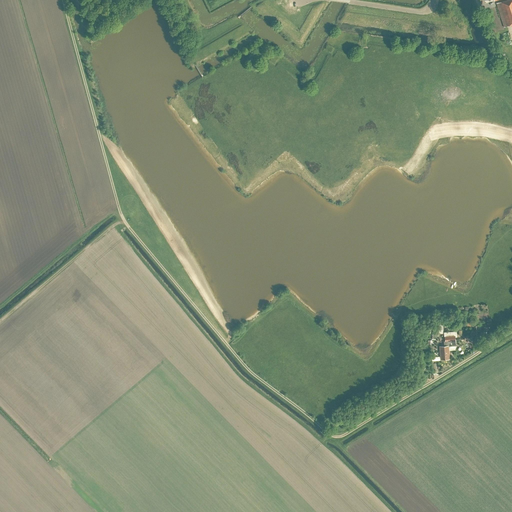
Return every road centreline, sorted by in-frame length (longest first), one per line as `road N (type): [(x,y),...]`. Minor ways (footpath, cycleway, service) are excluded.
road 1 (track): [(63,0),(124,220),(241,362),(328,433),(341,436),(511,331)]
road 2 (track): [(0,320),(124,220)]
